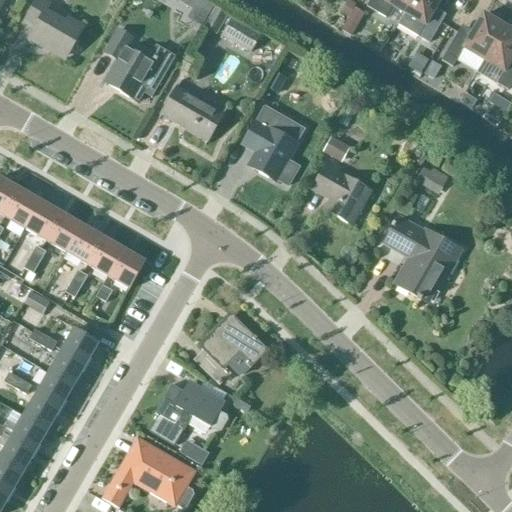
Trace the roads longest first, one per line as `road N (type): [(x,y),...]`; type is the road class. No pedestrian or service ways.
road 1 (residential): [(485,490),(279,281),(215,232)]
road 2 (residential): [(54,511),(215,232)]
road 3 (residential): [(215,232),(0,109)]
